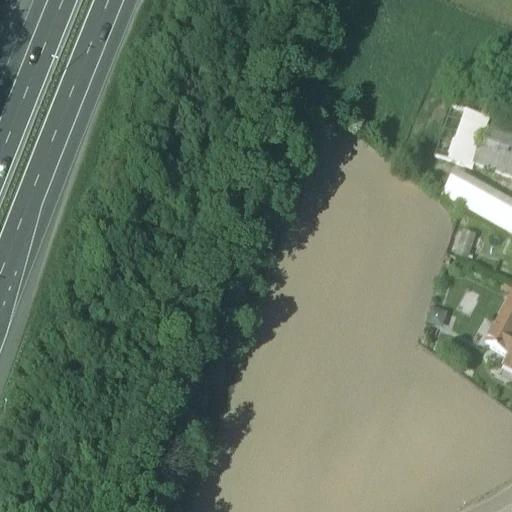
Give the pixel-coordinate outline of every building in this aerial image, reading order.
[(474,171),(475,167),(491,121),(485,119),(472,113),(453,107),(450,106),(433,156),(461,166),(474,171)] [(511,128),(491,121),(475,167),(511,180),(511,128)] [(511,201),(458,173),(442,198),(441,199),(461,209),(511,236),(511,201)] [(463,232),(456,257),(469,261),(476,236),(463,232)] [(511,295),(485,345),(507,357),(501,367),(511,373),(511,295)]
